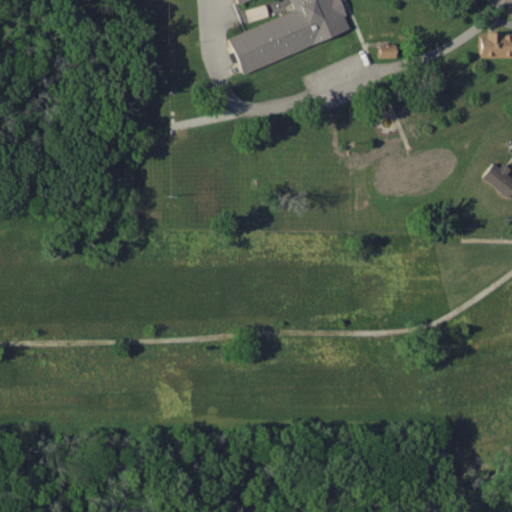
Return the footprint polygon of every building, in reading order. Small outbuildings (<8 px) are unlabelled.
[(348,34),(334,0),(235,0),(238,5),(251,0),(291,0),(296,13),(228,38),(241,74),(348,34)] [(249,24),(269,18),(266,6),(245,12),(249,24)] [(504,35),(482,34),(481,59),(511,59),(511,37),(504,38),(504,35)] [(397,46),(380,47),(380,60),(397,59),(397,46)] [(511,196),(511,177),(494,164),(482,180),(509,200),(511,196)]
